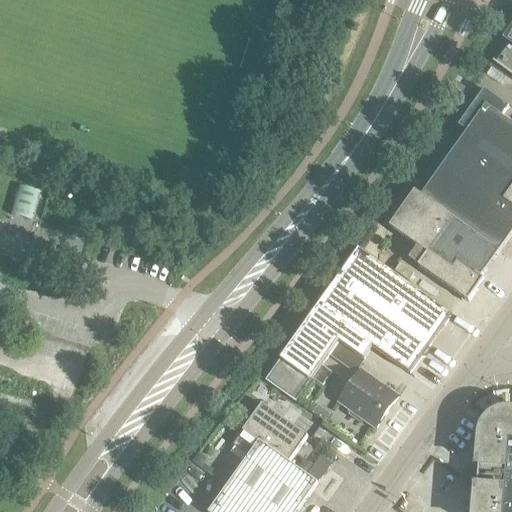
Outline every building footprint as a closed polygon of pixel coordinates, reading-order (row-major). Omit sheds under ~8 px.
[(511,28),(504,40),(511,44),(496,64),(495,65),(511,77),(511,28)] [(459,128),(467,134),(511,165),(511,124),(503,118),(509,109),(485,91),(459,128)] [(511,165),(467,134),(421,199),(449,219),(499,255),(511,236),(511,165)] [(20,189),(11,216),(30,222),(38,195),(20,189)] [(449,219),(421,199),(414,194),(389,229),(418,249),(409,262),(419,268),(418,269),(468,305),(484,282),(481,280),(499,255),(449,219)] [(359,251),(266,382),(297,404),(330,357),(332,358),(341,345),(364,362),(367,363),(376,351),(410,376),(452,317),(359,251)] [(341,345),(332,358),(355,375),(364,362),(341,345)] [(439,363),(434,371),(449,382),(455,374),(439,363)] [(376,431),(399,399),(361,373),(339,405),(376,431)] [(308,439),(263,406),(234,447),(249,458),(260,444),(290,465),(308,439)] [(511,511),(511,414),(506,414),(501,415),(496,417),(493,419),(490,422),(488,424),(485,428),(483,433),(482,439),(475,511),(511,511)] [(260,444),(249,458),(210,511),(299,511),(318,485),(290,465),(260,444)] [(199,454),(193,463),(202,469),(205,465),(208,460),(199,454)]
